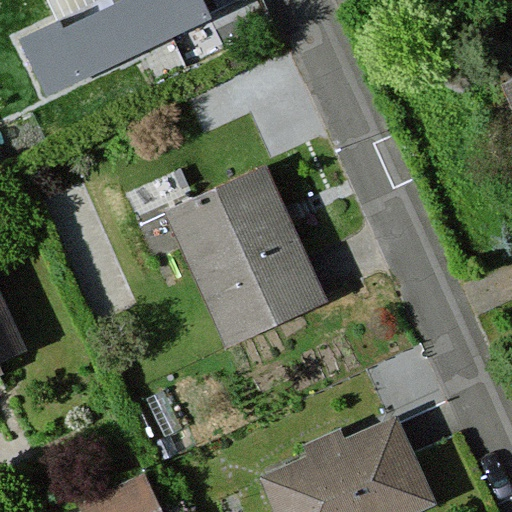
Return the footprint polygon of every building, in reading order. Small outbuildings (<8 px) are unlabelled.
[(55,25),(19,42),(44,95),(207,19),(197,0),(107,0),(112,9),(59,33),(55,25)] [(511,78),(502,83),(511,107),(511,78)] [(254,174),(167,214),(229,347),(316,306),(254,174)] [(0,292),(0,363),(26,352),(0,292)] [(311,463),(263,484),(275,511),(411,511),(433,502),(397,424),(347,447),(341,433),(305,450),(311,463)] [(165,511),(151,481),(88,510),(89,511),(165,511)]
